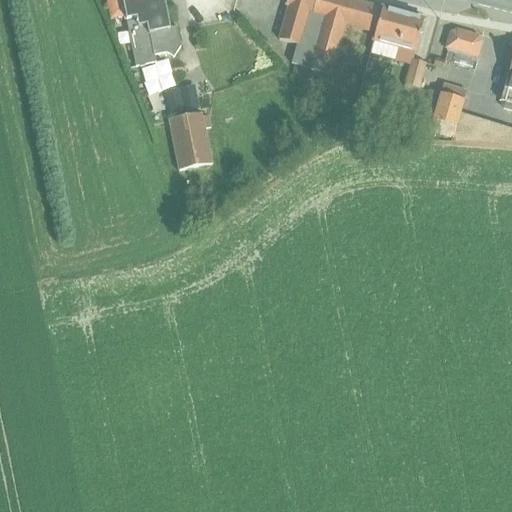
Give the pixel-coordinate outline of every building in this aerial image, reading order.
[(106,0),(111,22),(126,22),(136,68),(156,64),(155,57),(167,55),(174,59),(181,48),(176,29),(170,32),(163,0),(106,0)] [(334,66),(345,27),(374,35),(381,9),(346,0),(286,0),(285,7),(287,7),(278,41),(296,46),(290,65),(328,75),(330,65),(334,66)] [(414,54),(423,21),(394,13),(395,11),(386,8),(385,11),(381,9),(374,35),(372,42),(373,43),(370,55),(394,61),(397,49),(414,54)] [(473,59),(475,55),(477,49),(477,45),(474,42),(455,36),(452,38),(449,41),(446,52),(473,59)] [(511,58),(500,102),(511,105),(511,58)] [(418,92),(425,66),(409,61),(402,88),(418,92)] [(451,139),(459,115),(466,91),(443,84),(428,132),(451,139)] [(203,115),(168,122),(178,172),(213,165),(206,130),(212,129),(210,117),(203,118),(203,115)] [(511,131),(459,115),(451,139),(450,143),(511,148),(511,131)]
